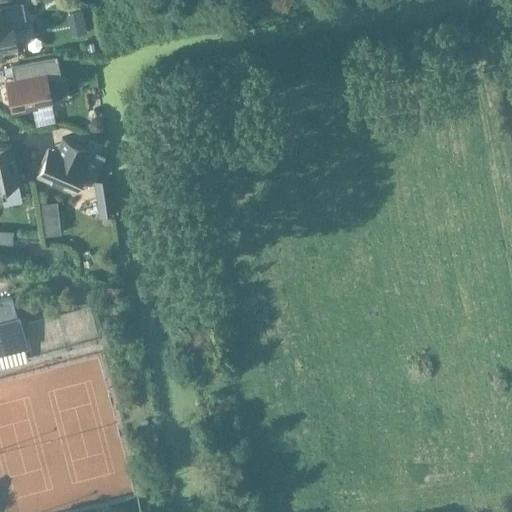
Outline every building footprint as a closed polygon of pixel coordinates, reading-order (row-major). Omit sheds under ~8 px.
[(21,2),(0,6),(0,51),(16,48),(12,28),(26,25),(21,2)] [(81,11),(69,13),(71,21),(83,19),(81,11)] [(55,56),(11,64),(14,78),(10,79),(11,88),(7,89),(11,110),(51,102),(47,82),(60,79),(55,56)] [(91,119),(88,123),(90,130),(95,133),(100,131),(103,126),(102,121),(97,118),(91,119)] [(103,155),(62,137),(56,150),(52,148),(49,156),(45,155),(36,174),(73,191),(81,172),(94,177),(103,155)] [(0,199),(1,199),(0,192),(0,185),(19,181),(10,142),(0,144),(0,199)] [(0,346),(22,341),(11,297),(0,299),(0,346)]
